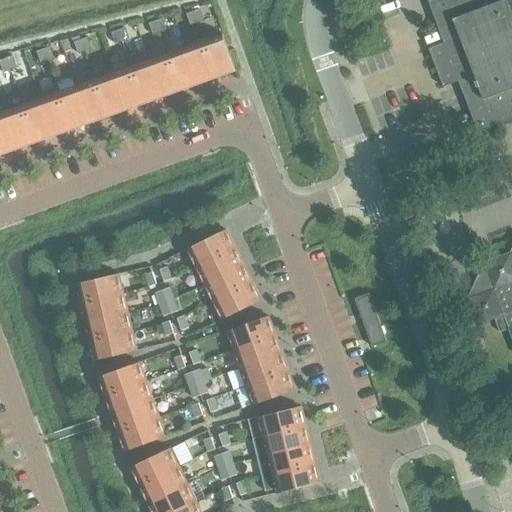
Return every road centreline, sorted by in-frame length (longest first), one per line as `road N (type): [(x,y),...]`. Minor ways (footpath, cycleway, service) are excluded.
road 1 (residential): [(0,216),(249,127),(282,215)]
road 2 (residential): [(369,186),(456,425)]
road 3 (residential): [(282,215),(365,452)]
road 4 (residential): [(320,0),(319,47),(369,186)]
road 5 (residential): [(58,511),(0,349)]
